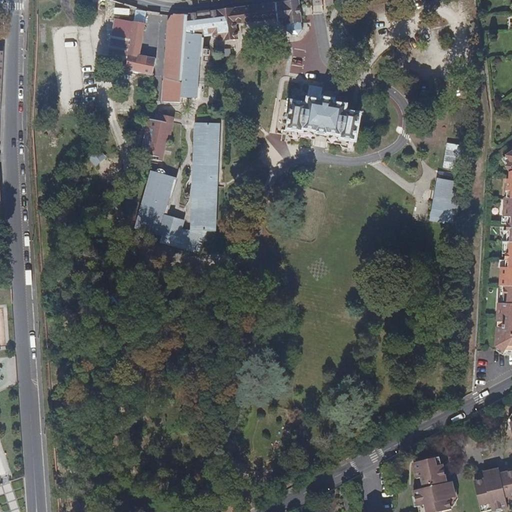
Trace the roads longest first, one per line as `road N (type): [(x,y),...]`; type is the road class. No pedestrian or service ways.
road 1 (unclassified): [(15,0),(13,122),(36,507)]
road 2 (unclassified): [(511,385),(270,511)]
road 3 (residential): [(120,0),(151,12),(250,0)]
